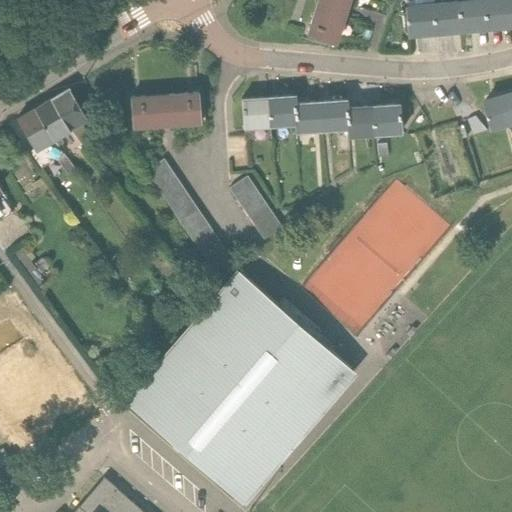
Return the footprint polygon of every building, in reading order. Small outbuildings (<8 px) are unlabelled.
[(348,0),(315,0),(305,32),(335,42),(346,8),(348,0)] [(511,0),(459,0),(404,5),(407,37),(511,26),(511,0)] [(87,118),(68,86),(49,98),(70,129),(87,118)] [(511,90),(483,99),(494,128),(511,122),(511,90)] [(198,91),(163,93),(129,95),(132,128),(165,125),(198,122),(198,91)] [(293,93),(240,96),(243,127),(293,125),(295,131),(345,129),(344,138),(399,133),(398,101),(347,105),(345,98),(294,101),(293,93)] [(70,129),(49,98),(34,107),(53,139),(70,129)] [(53,139),(34,107),(16,118),(34,149),(53,139)] [(230,258),(162,160),(145,171),(213,271),(230,258)] [(281,227),(246,176),(228,189),(264,240),(281,227)] [(237,277),(126,404),(242,504),(353,377),(323,351),(309,339),(275,310),(237,277)] [(145,511),(103,475),(71,511),(145,511)]
